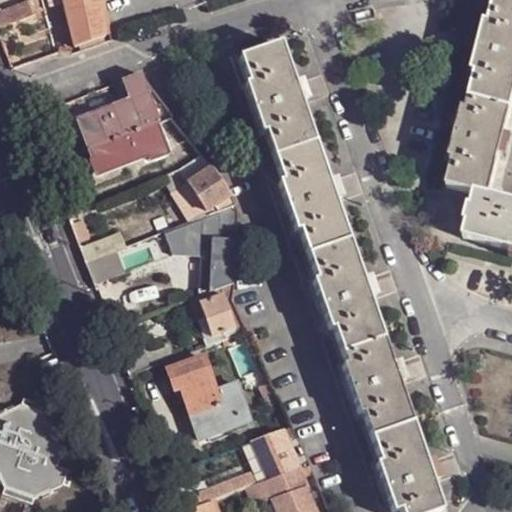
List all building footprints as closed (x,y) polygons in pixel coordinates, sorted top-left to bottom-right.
[(63,5),(61,0),(31,0),(32,5),(41,3),(44,11),(63,5)] [(61,0),(63,5),(64,9),(86,0),(61,0)] [(86,0),(64,9),(73,49),(102,38),(96,0),(86,0)] [(454,161),(448,188),(475,196),(475,193),(490,197),(500,159),(505,138),(511,112),(511,3),(497,0),(496,0),(490,26),(486,25),(473,74),(477,75),(467,113),(463,112),(450,160),(454,161)] [(0,29),(34,18),(29,3),(0,13),(0,29)] [(283,44),(242,59),(251,85),(247,87),(263,134),(267,133),(285,183),(280,184),(297,233),(301,231),(318,280),(314,281),(331,330),(334,329),(347,365),(343,366),(360,415),(363,414),(380,464),(376,465),(392,511),(395,511),(400,511),(439,511),(442,511),(433,483),(426,463),(400,385),(393,365),(380,330),(371,301),(364,280),(337,202),(330,182),(304,105),(296,84),(283,44)] [(73,126),(84,154),(155,128),(156,127),(139,81),(120,88),(127,106),(73,126)] [(304,82),(296,84),(304,105),(311,102),(304,82)] [(68,108),(73,126),(127,106),(120,88),(68,108)] [(84,154),(92,179),(144,159),(147,166),(165,158),(155,128),(84,154)] [(511,139),(505,138),(500,159),(506,160),(511,139)] [(172,176),(185,185),(210,168),(200,156),(172,176)] [(185,185),(205,213),(209,211),(228,198),(229,197),(210,168),(185,185)] [(172,176),(162,180),(190,223),(211,215),(209,211),(205,213),(185,185),(172,176)] [(338,180),(330,182),(337,202),(344,199),(338,180)] [(511,202),(490,197),(475,193),(475,196),(471,208),(470,207),(465,224),(467,224),(464,238),(511,252),(511,251),(511,202)] [(228,198),(209,211),(211,215),(233,207),(228,198)] [(190,223),(162,234),(171,258),(200,258),(199,275),(208,275),(208,294),(219,291),(231,287),(237,241),(236,213),(233,207),(211,215),(190,223)] [(69,228),(77,246),(86,242),(78,225),(69,228)] [(112,254),(122,249),(117,235),(78,250),(84,265),(112,254)] [(84,265),(92,287),(121,276),(112,254),(84,265)] [(208,275),(199,275),(199,298),(208,294),(208,275)] [(370,278),(364,280),(371,301),(378,298),(370,278)] [(198,306),(222,299),(219,291),(208,294),(196,299),(198,306)] [(187,303),(194,322),(196,321),(203,319),(198,306),(196,299),(187,303)] [(203,319),(211,338),(234,329),(222,299),(198,306),(203,319)] [(203,319),(196,321),(203,342),(211,338),(203,319)] [(122,326),(109,330),(120,358),(133,354),(122,326)] [(156,367),(174,361),(168,346),(151,351),(156,367)] [(120,358),(128,378),(156,367),(151,351),(149,348),(133,354),(120,358)] [(54,355),(36,361),(44,380),(61,373),(54,355)] [(166,373),(172,394),(178,391),(181,399),(184,409),(195,437),(223,426),(225,431),(249,422),(236,385),(213,393),(201,360),(166,373)] [(400,363),(393,365),(400,385),(407,382),(400,363)] [(0,511),(0,484),(1,484),(4,489),(1,496),(32,506),(34,500),(41,496),(42,499),(56,493),(54,490),(63,486),(68,488),(73,472),(57,467),(59,460),(65,461),(70,446),(64,445),(61,438),(83,429),(77,413),(54,423),(51,416),(53,411),(23,400),(22,407),(14,410),(13,407),(0,413),(0,416),(0,417),(0,416),(0,511)] [(223,426),(195,437),(197,442),(207,439),(220,433),(225,431),(223,426)] [(283,432),(249,445),(264,484),(298,471),(283,432)] [(250,476),(254,487),(263,484),(264,484),(249,445),(239,449),(250,476)] [(433,461),(426,463),(433,483),(440,481),(433,461)] [(310,475),(307,467),(298,471),(301,479),(310,475)] [(270,501),(304,487),(301,479),(298,471),(264,484),(263,484),(270,501)] [(250,476),(220,488),(224,498),(253,488),(254,487),(250,476)] [(253,488),(259,505),(270,501),(263,484),(254,487),(253,488)] [(195,496),(199,507),(207,505),(224,498),(220,488),(219,486),(195,496)] [(273,511),(313,511),(304,487),(270,501),(273,511)] [(176,502),(180,511),(186,511),(199,507),(195,496),(176,502)]
